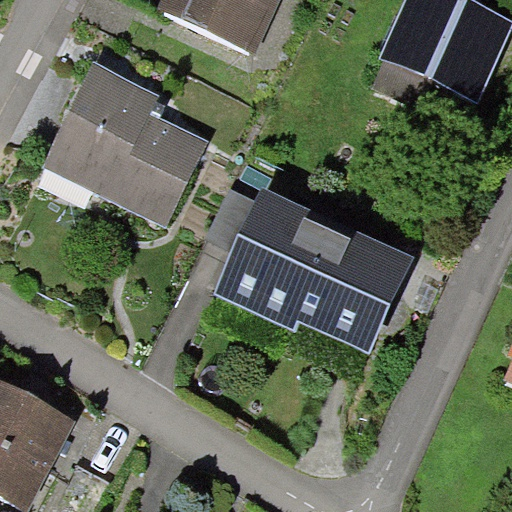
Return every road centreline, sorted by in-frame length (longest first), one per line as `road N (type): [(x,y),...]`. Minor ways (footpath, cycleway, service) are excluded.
road 1 (residential): [(318,511),(0,307)]
road 2 (residential): [(373,511),(511,215)]
